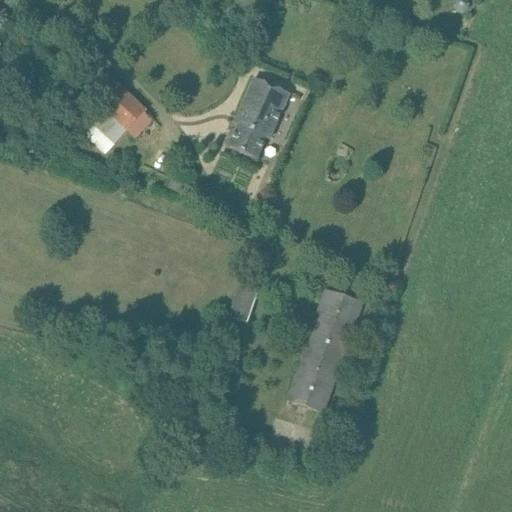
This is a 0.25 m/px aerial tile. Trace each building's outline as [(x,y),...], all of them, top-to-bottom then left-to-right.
[(459,0),(456,3),(454,8),(457,12),(462,13),(467,11),(468,6),(465,1),(460,0),(459,0)] [(102,74),(88,89),(84,93),(96,105),(77,126),(104,154),(126,132),(134,140),(152,122),(143,114),(144,114),(102,74)] [(227,149),(255,161),(265,139),(269,140),(288,96),(253,80),(233,125),(237,127),(227,149)] [(40,156),(37,166),(44,168),(47,159),(40,156)] [(183,184),(171,179),(167,190),(179,194),(183,184)] [(241,282),(231,316),(247,323),(258,287),(241,282)] [(361,304),(325,292),(287,402),(323,415),(361,304)]
